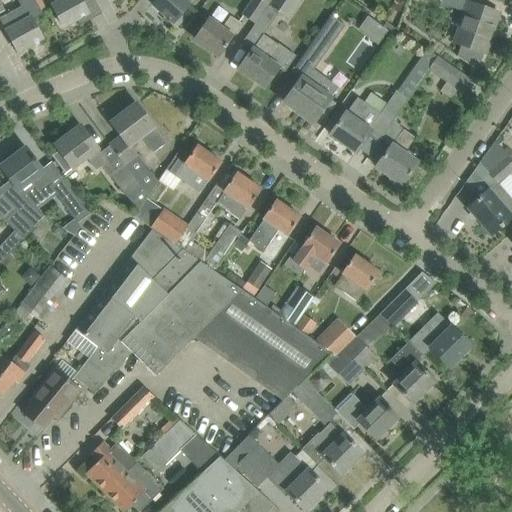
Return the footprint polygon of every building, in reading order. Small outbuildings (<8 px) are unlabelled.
[(43,13),(35,0),(18,0),(22,6),(0,17),(0,18),(18,52),(43,38),(33,19),(43,13)] [(49,0),(64,26),(89,13),(82,0),(49,0)] [(174,22),(189,6),(189,5),(193,0),(155,0),(153,3),(174,22)] [(253,0),(243,15),(255,23),(256,24),(269,5),(273,0),(253,0)] [(273,0),(269,5),(279,12),(281,13),(289,19),(302,0),(273,0)] [(500,13),(466,1),(453,42),(461,49),(457,56),(459,58),(476,69),(476,68),(479,63),(482,58),(484,52),(486,52),(500,13)] [(361,29),(379,42),(390,27),(371,14),(361,29)] [(306,51),(320,61),(345,25),(332,15),(306,51)] [(209,19),(207,22),(195,39),(219,55),(241,24),(232,17),(223,29),(209,19)] [(278,45),(263,35),(239,69),(265,88),(279,67),(286,71),(296,56),(279,44),(278,45)] [(398,91),(397,92),(408,100),(409,99),(430,68),(430,69),(438,57),(427,49),(398,91)] [(472,80),(438,57),(430,69),(464,92),(472,80)] [(338,88),(309,67),(285,101),(314,122),(338,88)] [(397,92),(381,114),(393,122),(408,100),(397,92)] [(331,134),(357,152),(372,131),(382,138),(393,122),(381,114),(358,98),(347,113),(346,112),(331,134)] [(125,164),(149,196),(159,181),(158,180),(132,146),(143,137),(154,152),(166,143),(154,127),(155,127),(137,103),(111,122),(122,136),(110,145),(125,164)] [(52,155),(67,174),(88,158),(96,169),(108,160),(101,152),(81,125),(55,145),(60,150),(52,155)] [(392,144),(388,150),(376,166),(403,185),(419,162),(405,152),(415,137),(405,130),(393,145),(392,144)] [(478,199),(469,206),(493,234),(508,221),(511,216),(511,198),(500,184),(511,175),(511,173),(511,159),(503,149),(496,141),(480,163),(484,167),(497,182),(478,199)] [(175,157),(166,168),(181,179),(201,192),(209,181),(210,178),(222,162),(198,145),(186,162),(185,164),(179,160),(175,157)] [(10,179),(0,186),(0,191),(2,193),(19,210),(27,218),(38,206),(35,203),(45,195),(40,189),(51,180),(44,171),(43,170),(39,163),(27,147),(0,167),(10,179)] [(125,164),(110,175),(138,211),(147,198),(149,196),(125,164)] [(218,204),(240,219),(261,189),(237,173),(224,191),(216,203),(218,204)] [(224,191),(216,185),(188,226),(176,243),(216,270),(228,252),(217,244),(210,253),(192,241),(218,204),(216,203),(224,191)] [(72,189),(59,198),(76,220),(78,223),(91,214),(83,204),(72,189)] [(0,263),(4,259),(23,239),(35,226),(27,218),(19,210),(2,193),(0,194),(0,215),(15,230),(0,247),(0,263)] [(154,227),(176,243),(188,226),(147,198),(138,211),(136,215),(154,227)] [(248,241),(264,252),(279,230),(287,235),(301,216),(277,200),(264,219),(249,240),(248,241)] [(76,220),(64,229),(74,236),(91,215),(91,214),(78,223),(76,220)] [(99,346),(78,373),(75,376),(85,384),(94,392),(134,352),(158,376),(172,362),(194,337),(241,289),(215,271),(216,270),(176,243),(154,227),(136,215),(135,216),(152,229),(76,329),(99,346)] [(297,247),(285,264),(301,276),(316,255),(327,263),(340,244),(316,227),(303,246),(301,250),(297,247)] [(241,234),(234,244),(234,245),(242,250),(248,241),(249,240),(241,234)] [(358,302),(368,288),(379,271),(356,255),(343,274),(335,285),(358,302)] [(272,269),(261,262),(248,281),(259,289),(272,269)] [(50,265),(23,304),(42,319),(50,309),(71,281),(51,266),(50,265)] [(298,286),(279,314),(296,326),(315,298),(298,286)] [(305,379),(324,360),(332,352),(315,341),(241,289),(194,337),(284,400),(294,389),(305,379)] [(393,326),(404,316),(418,302),(405,289),(380,313),(393,326)] [(410,342),(411,342),(424,356),(431,349),(449,367),(471,345),(439,313),(425,327),(410,342)] [(305,315),(297,327),(308,335),(317,323),(305,315)] [(315,341),(332,352),(337,356),(346,348),(356,338),(337,319),(315,341)] [(19,382),(30,367),(25,364),(45,338),(35,330),(11,361),(0,352),(0,392),(3,394),(15,379),(19,382)] [(375,357),(356,338),(346,348),(365,367),(375,357)] [(394,359),(392,361),(405,374),(394,384),(398,388),(413,403),(424,391),(430,385),(435,381),(420,367),(417,363),(424,356),(411,342),(403,349),(394,359)] [(348,384),(365,367),(346,348),(337,356),(332,352),(324,360),(348,384)] [(58,418),(85,384),(75,376),(78,373),(62,360),(55,368),(29,401),(32,403),(24,413),(43,429),(54,415),(58,418)] [(305,379),(294,390),(303,399),(313,409),(326,422),(328,419),(337,411),(335,409),(324,398),(323,397),(305,379)] [(113,418),(124,429),(153,397),(142,387),(113,418)] [(350,394),(335,409),(337,411),(339,413),(340,414),(355,429),(361,423),(362,424),(376,438),(379,436),(385,430),(388,427),(391,430),(398,422),(396,419),(398,417),(384,403),(380,399),(367,411),(354,398),(350,394)] [(319,432),(303,448),(319,465),(325,458),(327,460),(341,474),(344,471),(349,466),(363,452),(344,434),(351,427),(354,430),(355,429),(340,414),(339,413),(337,411),(328,419),(331,422),(331,423),(320,434),(319,432)] [(164,434),(143,455),(155,468),(159,472),(180,451),(196,435),(179,420),(164,434)] [(87,472),(106,492),(137,461),(119,443),(111,450),(103,442),(91,454),(98,461),(87,472)] [(280,475),(273,483),(285,495),(287,492),(305,510),(308,507),(314,501),(327,488),(313,474),(311,472),(319,465),(303,448),(295,456),(291,452),(279,464),(274,469),(280,475)] [(267,511),(274,505),(217,454),(200,471),(158,511),(267,511)] [(248,458),(236,470),(257,489),(268,478),(266,476),(248,458)] [(137,461),(106,492),(125,511),(133,504),(140,511),(164,489),(137,461)]
